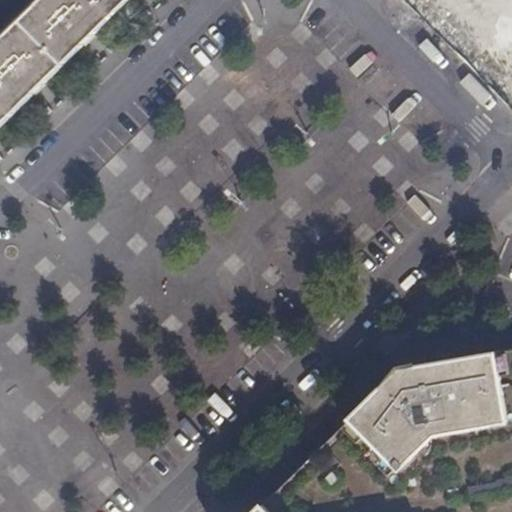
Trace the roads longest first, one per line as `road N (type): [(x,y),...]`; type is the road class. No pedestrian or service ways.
road 1 (residential): [(511,168),(172,511)]
road 2 (residential): [(0,198),(192,0)]
road 3 (residential): [(355,0),(511,160)]
road 4 (unknown): [(128,270),(275,407)]
road 5 (unknown): [(0,404),(128,270)]
road 6 (unknown): [(20,177),(128,270)]
road 7 (unknown): [(0,406),(92,504)]
